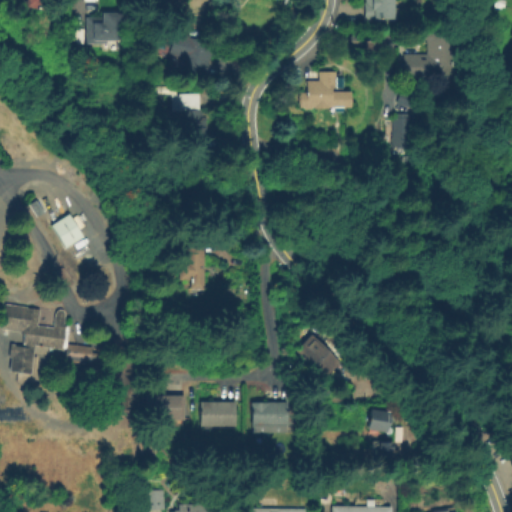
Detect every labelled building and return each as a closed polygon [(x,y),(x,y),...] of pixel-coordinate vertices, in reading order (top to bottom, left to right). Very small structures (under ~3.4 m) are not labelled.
[(44,9),(44,0),(22,0),(22,7),(44,9)] [(393,0),(393,18),(363,18),(363,10),(365,2),(365,0),(393,0)] [(86,43),(86,17),(129,17),(129,43),(86,43)] [(212,42),(202,76),(176,68),(180,56),(167,52),(173,30),(212,42)] [(454,33),(455,79),(404,80),(404,53),(428,53),(428,40),(425,40),(425,33),(454,33)] [(331,89),(349,90),(348,105),(340,105),(341,107),(331,108),(330,105),(326,105),(326,106),(295,106),(295,90),(302,90),(304,79),(315,78),(315,69),(334,69),(335,85),(330,85),(331,89)] [(198,95),(198,101),(198,108),(202,108),(203,120),(206,119),(206,133),(171,134),(171,108),(174,108),(174,92),(198,92),(198,95)] [(0,95),(16,116),(0,128),(0,95)] [(413,112),(413,145),(391,145),(391,116),(395,116),(395,112),(413,112)] [(82,234),(64,247),(48,224),(66,212),(82,234)] [(202,241),(202,287),(189,287),(189,278),(178,278),(178,262),(173,262),(173,251),(182,251),(182,240),(202,241)] [(36,324),(52,326),(54,311),(58,308),(61,308),(64,311),(64,314),(63,324),(69,325),(66,343),(91,346),(90,352),(99,353),(98,360),(101,361),(99,371),(63,366),(66,348),(62,347),(61,349),(34,345),(30,374),(8,370),(10,356),(8,356),(9,343),(21,344),(23,333),(18,333),(18,330),(0,328),(4,302),(39,307),(36,324)] [(338,360),(326,373),(323,371),(313,382),(295,366),(302,357),(294,349),(309,333),(322,345),(338,360)] [(180,393),(180,418),(142,417),(142,393),(180,393)] [(231,399),(231,423),(196,423),(196,400),(231,399)] [(296,404),(296,422),(285,422),(285,425),(249,425),(249,401),(286,401),(286,404),(296,404)] [(388,411),(383,433),(364,429),(368,407),(388,411)] [(128,437),(127,453),(95,450),(97,433),(128,437)] [(397,448),(397,463),(372,463),(373,440),(392,440),(392,447),(397,448)] [(161,508),(141,509),(141,489),(162,488),(161,508)] [(373,497),(373,505),(389,505),(389,511),(338,511),(338,504),(365,504),(364,497),(373,497)] [(166,511),(171,511),(171,508),(176,508),(176,502),(204,501),(204,511),(166,511)]
